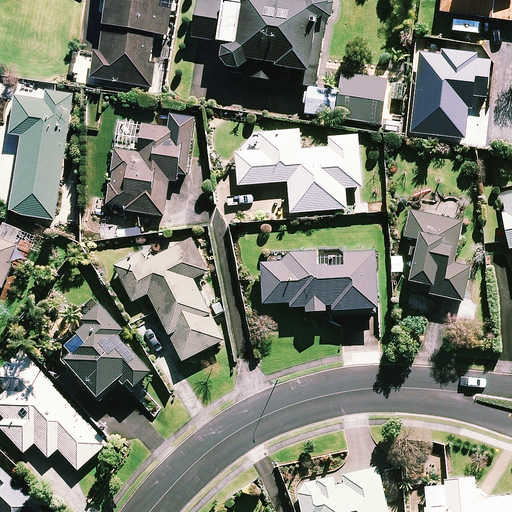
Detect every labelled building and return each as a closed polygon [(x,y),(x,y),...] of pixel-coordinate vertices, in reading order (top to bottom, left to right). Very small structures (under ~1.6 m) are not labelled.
[(174,0),(104,0),(103,13),(109,14),(104,53),(97,52),(93,80),(151,88),(158,35),(170,37),(174,0)] [(229,0),(229,4),(202,0),(196,39),(225,44),(222,68),(249,72),(248,78),(319,89),(330,20),(335,13),(336,2),(334,0),(229,0)] [(511,0),(444,0),(443,13),(511,22),(511,0)] [(446,83),(447,72),(435,70),(433,81),(415,79),(411,109),(472,116),(475,87),(446,83)] [(390,81),(345,75),(342,94),(311,90),(308,115),(384,125),(390,81)] [(75,96),(48,92),(46,102),(17,98),(12,135),(24,137),(12,214),(56,221),(75,96)] [(175,130),(131,125),(128,152),(117,151),(111,210),(167,217),(171,182),(180,183),(181,175),(188,176),(193,139),(175,137),(175,130)] [(303,152),(301,132),(260,135),(261,151),(238,153),(240,186),(290,183),(293,214),(348,210),(347,189),(363,188),(360,136),(330,138),(331,150),(303,152)] [(511,195),(501,198),(511,249),(511,195)] [(406,238),(413,239),(410,254),(419,256),(414,283),(440,289),(439,296),(465,302),(472,268),(455,264),(464,222),(412,211),(406,238)] [(0,291),(1,289),(4,290),(21,250),(26,237),(2,227),(1,230),(0,229),(0,291)] [(211,272),(192,235),(177,242),(179,246),(149,261),(145,252),(116,266),(135,303),(151,295),(184,362),(227,341),(196,280),(211,272)] [(293,309),(308,309),(308,313),(330,313),(330,307),(334,307),(334,313),(356,312),(356,308),(379,308),(379,252),(287,253),(287,264),(265,264),(265,305),(293,304),(293,309)] [(102,398),(121,380),(127,386),(131,382),(137,388),(154,372),(119,335),(124,330),(101,305),(87,318),(90,321),(64,346),(74,356),(68,362),(102,398)] [(109,445),(25,356),(0,379),(0,383),(8,392),(0,399),(0,411),(8,420),(1,426),(27,453),(37,444),(51,458),(60,450),(80,471),(109,445)] [(0,511),(37,511),(42,507),(0,467),(0,511)] [(389,511),(379,468),(299,486),(305,511),(389,511)] [(511,511),(511,497),(480,500),(478,479),(447,481),(449,507),(428,509),(427,511),(511,511)]
